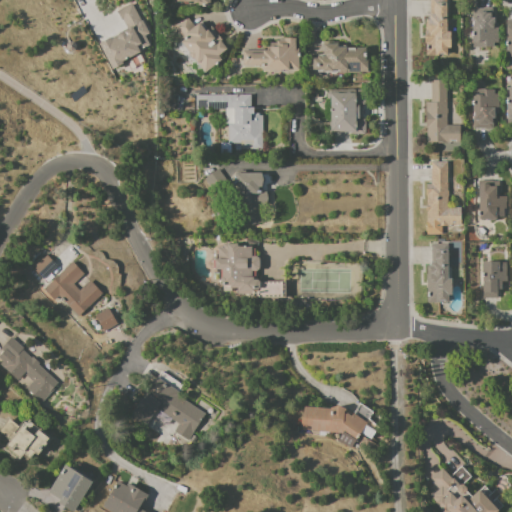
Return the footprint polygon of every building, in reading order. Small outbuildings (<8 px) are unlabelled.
[(432,0),(449,0),(449,4),(450,33),(453,33),(453,49),(450,49),(449,57),(429,57),(429,44),(428,44),(427,32),(428,32),(428,20),(431,20),(433,21),(432,17),(432,0)] [(126,65),(115,70),(102,45),(113,39),(114,40),(130,30),(125,21),(124,22),(119,13),(135,5),(144,22),(145,22),(152,35),(148,37),(152,46),(142,52),(143,54),(125,63),(126,65)] [(475,10),(487,10),(487,9),(495,9),(496,19),(497,19),(497,24),(501,24),(501,44),(496,44),(496,48),(475,48),(475,42),(475,18),(475,10)] [(177,28),(189,18),(197,28),(202,24),(208,33),(210,31),(209,30),(214,28),(226,43),(224,44),(229,50),(221,57),(224,61),(207,74),(200,64),(196,60),(195,61),(191,55),(192,54),(184,43),(187,41),(177,28)] [(245,67),(245,52),(266,52),(273,52),(273,48),(273,44),(279,44),(279,42),(287,42),(287,40),(298,40),(298,50),(302,50),(301,71),(266,72),(266,67),(250,67),(245,67)] [(312,73),(312,56),(321,56),(321,58),(328,57),(328,56),(326,56),(326,46),(325,46),(326,43),(337,43),(337,45),(341,46),(341,49),(349,48),(349,49),(358,49),(368,49),(369,62),(371,62),(370,74),(342,74),(342,73),(340,73),(338,75),(334,75),(333,73),(325,73),(312,73)] [(463,127),(462,144),(450,144),(450,145),(441,144),(430,143),(430,130),(429,130),(428,112),(429,112),(429,104),(434,104),(434,82),(449,81),(449,110),(450,110),(450,115),(449,115),(449,127),(463,127)] [(367,91),(367,93),(368,93),(368,104),(367,104),(367,106),(358,106),(358,107),(362,107),(362,120),(358,120),(358,121),(367,121),(367,123),(368,123),(368,133),(367,134),(367,136),(353,136),(353,133),(334,133),(333,101),(331,101),(329,100),(329,94),(332,92),(367,91)] [(501,95),(501,115),(497,115),(497,119),(496,119),(496,131),(488,131),(488,130),(476,130),(476,121),(475,98),(476,91),(497,91),(497,96),(501,95)] [(199,111),(199,97),(254,97),(254,109),(256,109),(256,114),(262,114),(262,117),(265,117),(265,135),(264,135),(265,150),(243,151),(243,152),(237,152),(237,146),(243,146),(243,145),(233,145),(233,155),(223,155),(223,144),(231,144),(231,125),(228,125),(228,111),(199,111)] [(445,229),(445,236),(429,236),(429,223),(430,223),(430,213),(429,213),(429,205),(429,197),(429,186),(434,186),(434,163),(450,163),(450,192),(451,193),(451,197),(450,198),(451,209),(463,209),(463,226),(444,227),(444,229),(445,229)] [(208,180),(222,171),(230,184),(216,193),(208,180)] [(264,175),(264,188),(264,192),(269,193),(270,206),(264,206),(263,224),(245,224),(244,208),(244,207),(243,195),(238,194),(238,175),(239,175),(239,172),(248,172),(249,175),(264,175)] [(499,221),(482,221),(481,187),(482,182),(502,183),(502,198),(509,198),(509,203),(508,203),(509,210),(507,210),(507,219),(499,219),(499,221)] [(218,271),(218,260),(221,260),(221,249),(226,249),(226,246),(238,245),(240,245),(240,248),(254,248),(254,250),(258,250),(259,258),(260,258),(262,260),(262,270),(260,272),(259,272),(259,280),(256,280),(256,281),(260,281),(263,283),(264,283),(288,282),(288,300),(259,300),(259,295),(240,296),(240,293),(240,290),(232,290),(232,287),(225,287),(225,284),(223,283),(223,280),(225,278),(225,271),(218,271)] [(430,304),(430,290),(429,290),(429,276),(430,276),(430,267),(434,267),(434,263),(435,263),(434,246),(450,246),(451,257),(451,280),(454,280),(454,296),(451,296),(451,304),(448,304),(448,302),(442,302),(442,304),(430,304)] [(60,268),(46,281),(35,269),(48,256),(60,268)] [(500,299),(486,300),(485,293),(485,263),(502,263),(502,264),(509,264),(509,277),(510,277),(510,283),(504,283),(505,291),(500,291),(500,299)] [(105,295),(81,318),(61,298),(57,302),(46,291),(75,264),(87,276),(76,286),(82,292),(93,282),(105,295)] [(120,326),(106,333),(97,317),(111,310),(120,326)] [(64,380),(62,382),(63,383),(48,400),(33,386),(39,379),(32,372),(33,371),(32,370),(24,377),(11,365),(11,366),(6,362),(9,358),(4,354),(10,349),(7,346),(18,334),(30,345),(28,347),(38,356),(39,354),(46,361),(45,362),(64,380)] [(134,415),(148,394),(159,378),(182,394),(180,397),(208,416),(190,442),(176,433),(181,426),(158,410),(148,423),(150,424),(147,429),(132,419),(134,416),(134,415)] [(305,431),(307,408),(333,410),(333,409),(349,410),(349,413),(347,413),(347,414),(349,416),(350,415),(354,418),(370,424),(354,449),(340,443),(344,435),(305,431)] [(3,432),(14,419),(24,427),(29,421),(32,424),(34,421),(57,439),(43,456),(40,453),(34,460),(28,456),(25,460),(16,452),(17,450),(11,447),(16,442),(3,432)] [(95,484),(77,511),(72,511),(61,505),(63,501),(51,494),(68,467),(95,484)] [(443,511),(444,510),(438,504),(438,503),(435,500),(437,497),(436,496),(441,490),(436,485),(437,483),(435,480),(445,470),(454,480),(456,480),(462,487),(464,486),(466,486),(469,490),(469,492),(475,497),(482,491),(500,511),(443,511)] [(111,511),(105,508),(120,483),(129,488),(131,485),(151,496),(143,510),(145,511),(111,511)]
